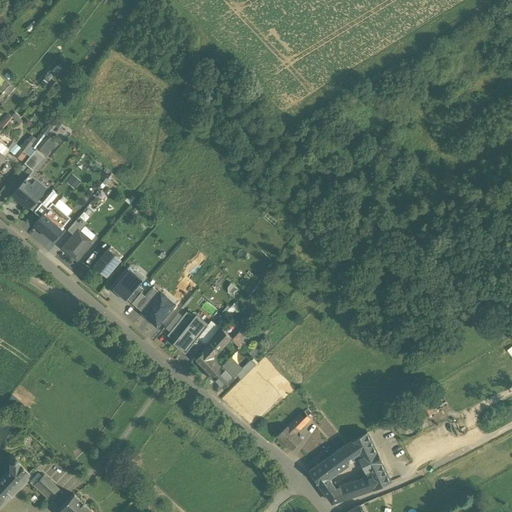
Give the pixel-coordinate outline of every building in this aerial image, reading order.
[(0,13),(0,36),(12,24),(0,13)] [(32,144),(37,148),(46,135),(52,127),(48,123),(36,140),(32,144)] [(35,150),(37,148),(32,144),(36,140),(30,135),(15,155),(25,163),(35,150)] [(56,143),(46,135),(37,148),(46,155),(56,143)] [(45,158),(35,150),(25,163),(24,164),(33,171),(45,158)] [(31,185),(25,180),(12,195),(27,208),(28,207),(36,198),(44,188),(35,181),(31,185)] [(36,198),(28,207),(33,212),(41,203),(36,198)] [(33,212),(39,217),(47,208),(41,203),(33,212)] [(70,219),(52,203),(47,208),(39,217),(34,224),(52,240),(70,219)] [(81,216),(84,219),(91,211),(87,209),(81,216)] [(79,217),(68,230),(73,235),(78,230),(85,221),(79,217)] [(92,242),(78,230),(73,235),(62,248),(76,260),(92,242)] [(107,251),(94,265),(106,275),(118,260),(107,251)] [(130,265),(110,289),(124,301),(126,299),(138,285),(143,279),(136,273),(136,271),(130,265)] [(138,285),(126,299),(131,303),(140,293),(143,290),(138,285)] [(140,293),(131,303),(142,313),(159,293),(153,288),(145,297),(140,293)] [(142,313),(157,326),(174,305),(160,293),(159,293),(142,313)] [(225,312),(229,316),(239,306),(235,303),(225,312)] [(168,335),(175,341),(194,318),(186,313),(168,335)] [(197,338),(208,325),(196,315),(194,318),(175,341),(174,343),(186,352),(187,351),(197,338)] [(143,333),(150,324),(146,320),(139,329),(143,333)] [(223,329),(211,342),(219,350),(226,342),(231,337),(223,329)] [(233,339),(240,346),(250,337),(242,329),(233,339)] [(231,337),(226,342),(236,351),(240,346),(233,339),(231,337)] [(197,338),(187,351),(196,358),(206,346),(197,338)] [(211,342),(197,358),(213,375),(222,366),(213,358),(213,355),(219,350),(211,342)] [(241,370),(229,358),(223,365),(234,377),(236,375),(241,370)] [(254,367),(249,362),(245,366),(250,371),(254,367)] [(222,366),(213,375),(224,387),(234,377),(223,365),(222,366)] [(241,370),(236,375),(241,380),(250,371),(245,366),(241,370)] [(429,402),(427,403),(425,398),(420,399),(422,405),(421,405),(425,416),(433,413),(429,402)] [(305,412),(287,427),(295,434),(310,418),(305,412)] [(321,415),(313,421),(316,425),(324,419),(321,415)] [(287,427),(276,436),(292,450),(301,440),(295,434),(287,427)] [(372,441),(368,432),(353,441),(358,453),(370,477),(375,489),(376,488),(392,481),(372,441)] [(329,458),(338,471),(355,459),(353,456),(358,453),(353,441),(329,458)] [(9,460),(9,462),(5,475),(15,484),(27,472),(18,462),(17,459),(16,458),(14,457),(12,457),(10,458),(9,460)] [(329,458),(310,471),(320,485),(329,478),(338,471),(329,458)] [(36,472),(32,477),(27,472),(15,484),(14,485),(20,489),(28,481),(50,502),(61,489),(45,474),(42,477),(36,472)] [(15,484),(5,475),(0,480),(0,486),(7,493),(14,485),(15,484)] [(329,478),(320,485),(322,488),(333,503),(375,489),(370,477),(341,487),(340,486),(336,487),(329,478)] [(7,493),(0,486),(0,506),(10,496),(7,493)] [(88,511),(91,510),(73,494),(58,510),(61,511),(88,511)] [(369,511),(363,502),(358,505),(361,511),(369,511)]
